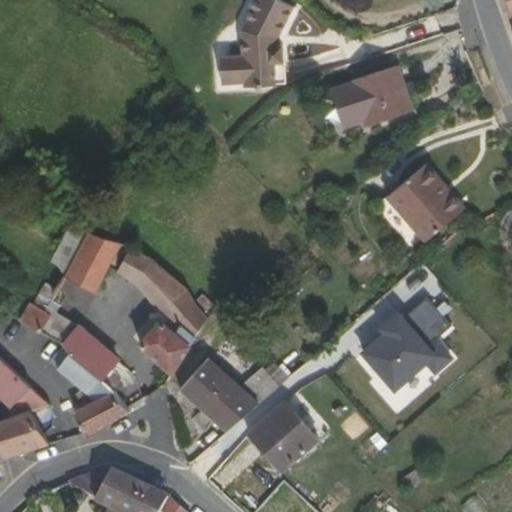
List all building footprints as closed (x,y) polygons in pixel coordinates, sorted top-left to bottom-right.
[(242,92),(275,91),(275,69),(283,69),(283,54),(279,54),(278,41),(294,25),(268,0),(267,0),(240,32),(242,59),(216,62),(218,88),(243,87),(242,92)] [(511,12),(511,0),(502,0),(507,14),(511,12)] [(403,115),(389,68),(343,83),(344,87),(324,94),(335,130),(355,124),(357,128),(403,115)] [(275,69),(275,91),(284,91),(283,69),(275,69)] [(419,247),(446,222),(422,195),(426,189),(412,174),(380,205),(419,247)] [(422,195),(446,222),(451,217),(426,189),(422,195)] [(26,327),(61,347),(103,280),(123,251),(90,239),(45,313),(27,306),(18,322),(26,327)] [(152,265),(134,255),(119,275),(143,299),(162,326),(173,337),(170,340),(192,356),(208,329),(189,304),(177,288),(163,275),(152,265)] [(433,314),(413,331),(437,360),(456,342),(433,314)] [(461,377),(443,355),(437,360),(413,331),(408,325),(384,345),(391,353),(371,370),(405,411),(437,385),(443,392),(461,377)] [(83,449),(134,419),(61,347),(26,327),(16,342),(93,414),(72,427),(83,449)] [(135,356),(176,385),(192,356),(170,340),(156,331),(135,356)] [(223,440),(252,414),(207,366),(180,393),(223,440)] [(0,412),(2,416),(26,398),(0,370),(0,412)] [(259,403),(277,387),(262,370),(244,386),(259,403)] [(12,427),(21,424),(45,417),(26,398),(2,416),(12,427)] [(314,449),(281,412),(246,443),(280,481),(309,455),(309,454),(314,449)] [(0,473),(37,464),(21,424),(12,427),(0,430),(0,473)] [(213,476),(236,457),(222,440),(199,459),(213,476)] [(361,454),(384,475),(396,462),(373,440),(361,454)] [(60,496),(55,499),(82,511),(95,511),(107,484),(70,493),(60,496)] [(107,484),(95,511),(165,511),(110,485),(107,484)]
